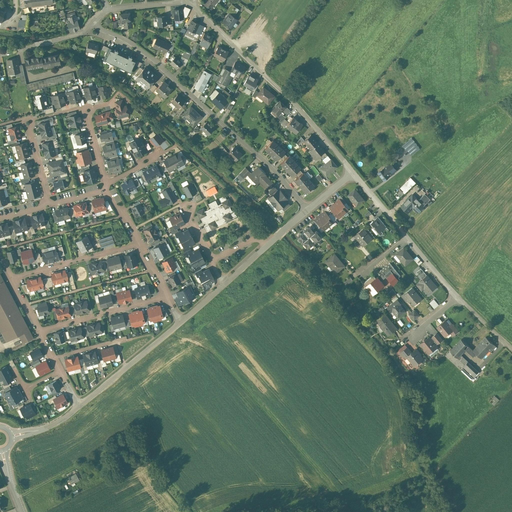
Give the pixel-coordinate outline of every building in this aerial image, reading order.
[(214,0),(205,0),(203,3),(210,9),(216,2),(214,0)] [(229,14),(223,22),(230,28),(234,23),(237,19),(232,16),(236,12),(233,10),(235,7),(234,6),(232,4),(226,11),(229,14)] [(181,8),(173,9),(174,20),(183,19),(183,17),(182,12),(181,8)] [(250,14),(244,9),(240,15),(246,20),(250,14)] [(130,12),(120,13),(120,18),(117,19),(118,23),(124,23),(123,21),(130,20),(131,20),(130,12)] [(76,15),(68,17),(69,23),(67,23),(70,32),(74,31),(76,30),(80,29),(77,20),(76,15)] [(166,16),(154,17),(154,21),(157,21),(158,26),(167,25),(166,16)] [(199,24),(192,20),(188,29),(195,32),(199,24)] [(204,26),(199,24),(195,32),(200,35),(204,26)] [(212,37),(207,34),(204,33),(205,33),(204,33),(201,40),(209,44),(212,37)] [(169,44),(156,38),(152,47),(165,52),(169,44)] [(98,45),(88,42),(86,50),(89,51),(95,53),(96,53),(98,45)] [(228,52),(218,46),(214,55),(218,57),(218,56),(224,59),(223,60),(224,60),(228,52)] [(117,66),(123,54),(117,51),(115,50),(114,50),(109,47),(109,48),(106,52),(105,55),(103,60),(117,66)] [(191,54),(184,51),(182,56),(188,59),(191,54)] [(128,56),(123,54),(117,66),(131,73),(133,68),(134,68),(135,65),(137,61),(137,60),(131,58),(131,57),(129,56),(128,56)] [(51,56),(48,56),(48,57),(42,58),(43,66),(43,68),(60,64),(58,55),(52,56),(51,56)] [(34,57),(31,58),(24,60),(26,69),(43,66),(42,58),(41,56),(34,58),(34,57)] [(182,63),(175,56),(175,57),(171,61),(170,62),(170,63),(176,68),(176,69),(182,63)] [(17,58),(7,60),(10,74),(15,73),(20,72),(18,65),(17,58)] [(244,67),(235,62),(231,70),(240,75),(244,67)] [(22,65),(18,65),(20,72),(15,73),(16,77),(25,75),(22,65)] [(140,67),(134,75),(137,77),(143,70),(140,67)] [(156,77),(145,67),(143,70),(137,77),(136,79),(147,88),(147,87),(150,83),(156,77)] [(226,69),(222,75),(220,74),(215,82),(220,86),(221,83),(227,86),(232,76),(229,75),(230,72),(226,69)] [(199,79),(206,83),(211,74),(204,70),(199,79)] [(73,72),(50,78),(52,85),(75,79),(73,72)] [(258,80),(249,75),(243,84),(247,86),(248,85),(253,88),(258,80)] [(50,78),(26,84),(28,91),(52,85),(50,78)] [(206,83),(199,79),(194,88),(201,91),(206,83)] [(163,81),(156,89),(165,97),(172,89),(163,81)] [(106,89),(105,85),(100,86),(102,95),(103,98),(108,97),(107,93),(111,93),(109,88),(106,89)] [(88,86),(84,88),(85,94),(82,95),(83,96),(86,96),(87,99),(91,98),(89,86),(88,86)] [(259,92),(257,95),(268,104),(274,96),(263,87),(259,92)] [(78,89),(73,90),(76,102),(81,100),(80,97),(83,96),(82,95),(79,95),(78,89)] [(219,92),(211,100),(220,108),(223,106),(228,101),(227,100),(219,92)] [(45,94),(41,95),(41,94),(39,95),(36,95),(37,99),(36,99),(38,105),(39,108),(43,106),(44,108),(48,107),(45,94)] [(185,101),(177,94),(171,101),(178,108),(185,101)] [(228,101),(223,106),(226,109),(227,108),(230,103),(231,101),(229,99),(227,100),(228,101)] [(279,101),(271,110),(273,111),(277,116),(280,112),(282,110),(286,107),(279,101)] [(117,108),(116,108),(118,118),(128,115),(126,106),(124,106),(117,108)] [(286,107),(282,110),(287,115),(290,111),(286,106),(286,107)] [(195,112),(190,107),(182,116),(185,119),(186,118),(193,124),(192,126),(201,117),(195,111),(195,112)] [(285,117),(280,112),(277,116),(280,120),(278,122),(280,124),(284,119),(285,117)] [(107,113),(95,116),(97,125),(104,123),(104,122),(107,121),(107,119),(109,119),(107,113)] [(77,115),(69,117),(70,119),(69,120),(70,123),(72,123),(73,126),(81,124),(80,121),(81,121),(80,117),(79,117),(78,114),(77,115)] [(289,122),(286,125),(286,126),(292,130),(293,129),(296,131),(295,133),(296,133),(302,124),(293,117),(289,122)] [(289,122),(284,119),(280,124),(285,128),(286,126),(286,125),(289,122)] [(44,122),(39,124),(40,131),(50,128),(49,121),(44,122)] [(214,128),(207,121),(201,127),(203,130),(208,134),(214,128)] [(13,127),(8,128),(9,129),(10,134),(20,132),(18,126),(13,127)] [(50,128),(40,131),(42,137),(48,136),(52,135),(52,134),(50,128)] [(20,132),(10,134),(11,140),(12,140),(16,139),(21,137),(20,132)] [(83,132),(75,135),(78,144),(86,142),(83,132)] [(111,132),(100,135),(101,141),(106,139),(112,138),(111,132)] [(163,141),(156,133),(149,139),(156,147),(163,141)] [(311,135),(304,140),(307,143),(306,144),(310,149),(317,143),(311,135)] [(147,150),(140,138),(130,142),(129,143),(132,148),(133,149),(136,156),(147,150)] [(412,138),(402,145),(406,150),(407,149),(415,142),(412,138)] [(163,149),(170,144),(166,139),(159,144),(163,149)] [(372,139),(361,147),(363,149),(374,141),(372,139)] [(278,146),(272,140),(271,141),(267,146),(265,149),(271,154),(278,146)] [(48,142),(42,144),(44,150),(54,148),(52,141),(48,142)] [(415,142),(407,149),(412,155),(420,148),(415,142)] [(20,144),(16,145),(17,152),(27,149),(26,143),(20,144)] [(324,151),(317,143),(310,149),(308,150),(316,159),(317,158),(324,151)] [(285,152),(278,146),(271,154),(277,160),(280,157),(284,153),(285,152)] [(234,147),(228,153),(236,160),(242,154),(234,147)] [(54,148),(44,150),(46,157),(51,156),(56,155),(54,148)] [(27,149),(17,152),(19,158),(19,159),(23,158),(29,156),(27,149)] [(83,151),(77,152),(77,155),(76,156),(76,159),(90,155),(89,152),(88,149),(83,151)] [(324,151),(317,158),(319,160),(326,154),(324,151)] [(178,153),(171,157),(177,167),(184,164),(184,163),(180,156),(178,153)] [(190,161),(183,154),(180,156),(184,163),(184,164),(184,165),(190,161)] [(90,155),(76,159),(77,163),(79,162),(80,165),(86,163),(91,162),(90,159),(91,159),(90,155)] [(283,161),(280,163),(286,170),(294,162),(288,156),(288,157),(283,161)] [(171,157),(164,161),(167,166),(169,171),(177,167),(171,157)] [(56,161),(47,163),(49,170),(64,166),(62,159),(56,161)] [(331,159),(320,168),(326,176),(337,167),(331,159)] [(31,162),(21,164),(23,171),(33,169),(31,162)] [(294,162),(286,170),(292,176),(295,173),(299,169),(300,168),(294,162)] [(391,163),(391,162),(378,173),(384,180),(390,175),(397,170),(394,167),(391,163)] [(156,165),(143,172),(144,173),(147,180),(148,182),(162,175),(159,170),(156,165)] [(64,166),(49,170),(51,177),(60,174),(66,172),(64,166)] [(245,167),(241,172),(245,176),(250,172),(245,167)] [(273,183),(265,175),(258,167),(249,176),(256,183),(259,180),(267,188),(270,185),(271,186),(271,185),(273,183)] [(90,170),(84,171),(85,174),(83,175),(85,180),(86,180),(87,183),(97,180),(94,168),(90,170)] [(33,169),(23,171),(24,178),(25,178),(29,177),(34,175),(33,169)] [(298,177),(295,179),(300,186),(308,179),(303,173),(298,177)] [(137,177),(132,180),(136,187),(136,188),(141,185),(137,177)] [(405,193),(415,182),(410,177),(399,187),(405,193)] [(132,179),(128,181),(128,180),(124,182),(125,183),(121,185),(126,193),(126,192),(127,194),(130,192),(130,190),(136,187),(132,180),(132,179)] [(314,186),(308,179),(300,186),(306,193),(308,190),(313,186),(314,186)] [(62,180),(57,181),(56,182),(56,181),(52,182),(53,186),(54,186),(55,191),(57,190),(57,191),(60,190),(65,188),(62,180)] [(36,181),(25,184),(27,191),(37,188),(37,186),(37,185),(36,181)] [(196,193),(191,183),(183,187),(183,188),(184,191),(185,191),(188,197),(196,193)] [(169,188),(162,191),(165,197),(159,200),(163,207),(176,200),(172,191),(170,187),(169,188)] [(275,187),(269,192),(271,195),(277,190),(275,187)] [(37,188),(27,191),(28,197),(28,198),(33,196),(40,195),(39,190),(38,190),(37,188)] [(364,200),(355,189),(347,195),(356,206),(362,202),(369,211),(362,202),(364,200)] [(279,193),(277,190),(271,195),(268,198),(273,204),(284,195),(281,191),(279,193)] [(224,195),(219,198),(221,203),(218,205),(215,200),(208,204),(210,208),(205,211),(203,208),(196,212),(200,219),(201,218),(203,223),(204,222),(205,224),(204,225),(207,231),(211,229),(211,230),(218,226),(226,222),(233,219),(233,218),(237,216),(233,210),(232,210),(230,207),(232,206),(228,199),(227,199),(224,195)] [(284,195),(273,204),(278,210),(281,207),(287,202),(285,199),(286,198),(284,195)] [(413,195),(401,206),(408,213),(414,207),(418,211),(417,212),(418,212),(424,206),(418,200),(413,195)] [(428,201),(423,195),(418,200),(424,206),(428,201)] [(103,197),(97,199),(100,211),(106,209),(103,197)] [(97,199),(92,201),(94,211),(95,212),(100,211),(97,199)] [(344,204),(339,199),(337,201),(337,202),(335,204),(343,214),(346,211),(345,210),(347,209),(344,204)] [(86,202),(79,204),(82,214),(88,212),(89,212),(87,206),(86,202)] [(287,202),(281,207),(284,210),(290,205),(287,202)] [(79,204),(73,206),(74,207),(76,216),(82,214),(79,204)] [(135,206),(132,208),(136,216),(144,212),(140,204),(135,206)] [(343,214),(335,204),(332,206),(332,205),(330,207),(329,208),(334,213),(337,217),(339,215),(340,216),(343,214)] [(68,208),(64,209),(64,208),(61,209),(64,219),(70,217),(68,208)] [(61,209),(59,210),(59,211),(55,212),(58,220),(58,221),(64,219),(61,209)] [(328,215),(325,211),(322,213),(323,214),(320,216),(328,226),(333,222),(328,215)] [(179,213),(170,219),(173,225),(175,228),(176,228),(185,223),(179,213)] [(42,214),(39,214),(36,215),(39,226),(45,224),(44,221),(42,214)] [(36,215),(34,215),(34,216),(30,217),(33,226),(33,227),(34,227),(39,226),(36,215)] [(328,226),(320,216),(318,218),(317,218),(315,220),(323,230),(328,226)] [(386,226),(378,217),(373,221),(370,223),(373,228),(374,227),(379,232),(378,233),(382,230),(386,226)] [(25,218),(21,219),(19,219),(22,231),(27,229),(28,229),(27,228),(25,218)] [(19,219),(16,220),(16,221),(13,222),(15,230),(16,232),(22,231),(19,219)] [(7,223),(4,224),(1,224),(4,235),(10,234),(7,223)] [(144,230),(147,236),(156,231),(153,225),(152,226),(144,230)] [(175,228),(173,225),(169,227),(172,234),(175,233),(178,231),(176,228),(175,228)] [(310,226),(297,236),(302,242),(303,242),(307,247),(313,242),(312,241),(313,239),(315,241),(321,236),(316,230),(314,232),(312,229),(310,226)] [(372,238),(363,228),(355,236),(358,239),(362,244),(363,246),(372,238)] [(188,229),(181,233),(182,234),(178,236),(181,242),(191,236),(188,229)] [(156,231),(147,236),(150,242),(150,241),(158,237),(159,237),(156,231)] [(92,246),(87,236),(76,241),(81,251),(85,250),(92,246)] [(111,236),(99,240),(101,246),(113,242),(111,236)] [(191,236),(181,242),(184,247),(184,248),(188,246),(189,246),(195,243),(191,236)] [(161,244),(153,248),(158,258),(169,252),(165,245),(164,243),(161,244)] [(413,258),(404,247),(396,254),(405,265),(413,258)] [(56,249),(49,251),(52,261),(58,259),(58,256),(57,252),(56,252),(56,249)] [(192,252),(191,252),(192,253),(188,255),(191,261),(202,256),(198,249),(192,252)] [(17,260),(14,250),(7,252),(9,258),(10,257),(11,262),(17,260)] [(21,252),(21,254),(24,263),(26,262),(26,263),(29,262),(26,251),(21,252)] [(52,261),(49,251),(42,253),(43,256),(42,256),(44,260),(45,263),(52,261)] [(40,253),(38,253),(35,253),(37,262),(41,261),(44,260),(42,256),(40,257),(40,253)] [(135,257),(132,255),(132,254),(128,255),(127,255),(125,255),(126,259),(128,266),(137,264),(135,257)] [(344,266),(334,254),(326,261),(335,273),(344,266)] [(119,255),(113,257),(116,269),(122,267),(119,258),(119,255)] [(418,264),(422,261),(416,255),(413,258),(418,264)] [(202,256),(191,261),(194,267),(198,265),(199,266),(205,263),(202,256)] [(113,257),(107,259),(108,261),(110,269),(110,270),(116,269),(113,257)] [(171,257),(163,262),(167,271),(168,271),(176,266),(171,257)] [(101,261),(95,262),(98,273),(104,271),(104,270),(102,261),(101,261)] [(98,273),(95,262),(89,264),(90,270),(92,274),(98,273)] [(395,269),(390,263),(380,271),(383,275),(384,275),(390,270),(392,272),(395,269)] [(202,272),(202,273),(198,275),(201,281),(212,276),(208,269),(202,272)] [(395,269),(392,272),(386,277),(393,285),(400,280),(398,278),(400,276),(395,269)] [(65,270),(58,272),(61,282),(68,280),(67,277),(66,273),(65,270)] [(376,279),(373,275),(365,281),(375,293),(383,287),(380,283),(382,282),(381,281),(386,277),(392,272),(390,270),(384,275),(383,275),(381,276),(381,275),(378,277),(376,278),(377,278),(376,279)] [(58,272),(52,274),(52,277),(53,281),(54,284),(61,282),(58,272)] [(0,274),(0,329),(6,341),(19,335),(23,343),(33,338),(0,274)] [(169,278),(173,286),(180,282),(176,274),(169,278)] [(436,287),(427,275),(422,279),(420,281),(420,282),(417,284),(421,288),(423,286),(429,293),(428,291),(432,288),(433,290),(436,287)] [(212,276),(201,281),(204,287),(209,284),(208,283),(214,280),(212,276)] [(40,277),(34,279),(36,289),(43,287),(42,284),(43,284),(42,279),(41,280),(40,277)] [(34,279),(27,280),(28,283),(27,284),(28,288),(29,288),(30,290),(36,289),(34,279)] [(144,285),(141,286),(144,297),(146,296),(150,295),(147,285),(145,286),(144,285)] [(141,286),(137,287),(138,288),(135,289),(136,292),(137,298),(142,297),(144,297),(141,286)] [(190,288),(189,286),(188,286),(186,288),(183,289),(188,299),(191,298),(195,296),(190,288)] [(422,299),(412,287),(402,296),(407,301),(408,300),(410,302),(409,302),(410,303),(410,302),(413,306),(422,299)] [(183,289),(180,291),(176,293),(178,297),(182,303),(185,301),(188,299),(183,289)] [(393,289),(388,293),(392,298),(397,294),(393,289)] [(129,290),(126,291),(126,290),(123,291),(125,302),(127,301),(132,300),(131,299),(130,293),(129,290)] [(123,291),(119,292),(119,293),(116,293),(119,301),(119,303),(123,302),(124,302),(125,302),(123,291)] [(110,294),(104,296),(107,306),(113,305),(111,299),(110,294)] [(104,296),(98,297),(101,308),(107,306),(104,296)] [(429,302),(434,308),(439,304),(434,298),(429,302)] [(401,303),(397,299),(387,308),(391,312),(393,310),(395,312),(398,316),(398,317),(405,311),(400,304),(401,303)] [(86,300),(80,302),(83,312),(89,311),(87,304),(87,301),(86,300)] [(80,302),(74,304),(75,308),(77,314),(83,312),(80,302)] [(38,307),(37,307),(39,315),(49,312),(47,305),(38,307)] [(160,305),(157,306),(156,305),(153,306),(157,320),(160,319),(160,317),(163,317),(161,311),(160,305)] [(68,306),(62,307),(64,317),(71,316),(69,309),(68,306)] [(153,306),(150,307),(150,308),(147,309),(149,314),(150,320),(153,319),(154,321),(157,320),(153,306)] [(62,307),(55,309),(56,310),(58,318),(58,319),(64,317),(62,307)] [(141,310),(138,311),(138,310),(135,311),(139,325),(142,324),(141,322),(144,321),(143,316),(141,310)] [(135,311),(131,312),(132,313),(129,314),(130,319),(132,325),(135,324),(135,326),(139,325),(135,311)] [(391,321),(385,314),(378,319),(385,328),(384,329),(389,335),(396,329),(390,322),(391,321)] [(122,315),(116,316),(119,327),(125,325),(124,320),(122,315)] [(116,316),(111,318),(112,324),(114,328),(119,327),(116,316)] [(450,326),(445,320),(437,327),(445,336),(452,330),(453,330),(450,326)] [(99,322),(93,324),(95,334),(102,332),(99,323),(99,322)] [(93,324),(86,326),(87,326),(89,335),(89,336),(95,334),(93,324)] [(81,327),(74,329),(77,339),(83,337),(81,328),(81,327)] [(74,329),(68,331),(70,337),(71,340),(71,341),(77,339),(74,329)] [(62,332),(62,331),(54,333),(57,343),(65,341),(62,332)] [(431,338),(429,337),(420,344),(429,354),(437,347),(436,345),(431,338)] [(473,350),(476,353),(482,358),(489,350),(491,352),(496,346),(486,337),(473,350)] [(461,339),(450,351),(458,358),(461,354),(465,349),(473,357),(476,353),(473,350),(468,346),(461,339)] [(113,347),(107,348),(110,359),(115,357),(116,357),(115,355),(113,347)] [(407,347),(401,352),(405,358),(406,359),(408,357),(407,356),(412,352),(407,347)] [(39,348),(30,353),(34,360),(38,358),(43,355),(39,348)] [(107,348),(101,350),(103,359),(104,361),(110,359),(107,348)] [(412,352),(407,356),(408,357),(406,359),(405,358),(404,359),(411,368),(423,358),(416,349),(412,352)] [(458,358),(450,351),(446,355),(453,362),(458,358)] [(95,352),(92,352),(91,352),(89,353),(92,364),(97,362),(98,362),(97,361),(95,352)] [(89,353),(86,353),(86,354),(83,355),(85,364),(86,365),(92,364),(89,353)] [(476,369),(461,354),(458,358),(453,362),(461,369),(463,367),(471,374),(476,369)] [(77,356),(73,358),(73,357),(71,358),(74,369),(80,367),(80,365),(77,356)] [(74,369),(71,358),(69,358),(69,359),(65,360),(68,370),(74,369)] [(41,364),(36,367),(40,375),(50,369),(46,361),(41,364)] [(2,368),(0,369),(0,377),(9,373),(7,369),(5,367),(3,368),(2,368)] [(9,373),(0,377),(0,380),(0,381),(1,383),(3,382),(4,384),(9,381),(12,380),(10,377),(11,376),(9,373)] [(56,380),(48,384),(53,393),(60,389),(56,380)] [(461,383),(454,390),(458,394),(465,387),(461,383)] [(11,389),(6,392),(7,395),(5,396),(7,399),(20,392),(18,389),(17,390),(16,387),(11,389)] [(20,392),(7,399),(9,402),(10,401),(12,404),(17,401),(22,398),(20,396),(21,395),(20,392)] [(56,398),(53,399),(58,408),(67,402),(63,394),(56,398)] [(50,404),(52,402),(51,400),(53,399),(56,398),(55,395),(47,399),(50,404)] [(27,405),(20,408),(24,417),(26,416),(33,412),(31,409),(33,409),(30,404),(27,406),(27,405)] [(81,479),(77,473),(71,476),(75,483),(81,479)]
